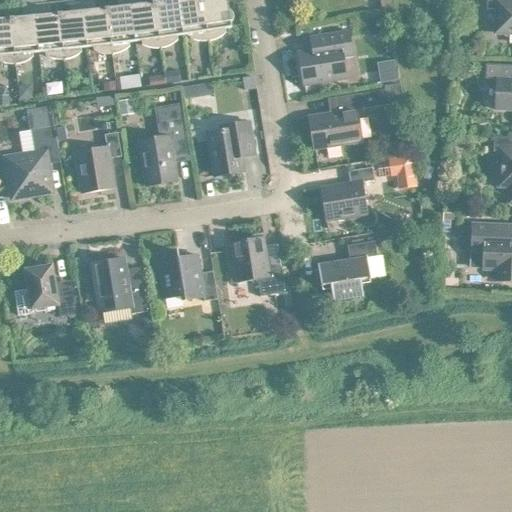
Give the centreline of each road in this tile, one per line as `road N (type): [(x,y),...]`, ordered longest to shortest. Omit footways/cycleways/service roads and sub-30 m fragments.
road 1 (residential): [(0,240),(290,202)]
road 2 (residential): [(290,202),(261,0)]
